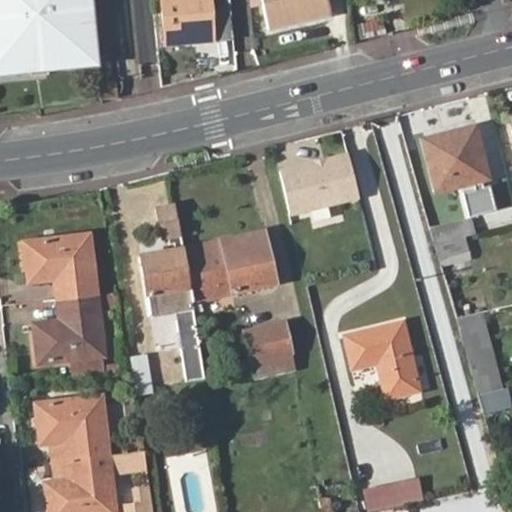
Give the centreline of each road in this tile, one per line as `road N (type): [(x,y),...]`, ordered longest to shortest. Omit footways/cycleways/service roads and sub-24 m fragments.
road 1 (secondary): [(0,162),(142,139),(499,51)]
road 2 (unknown): [(142,139),(130,0)]
